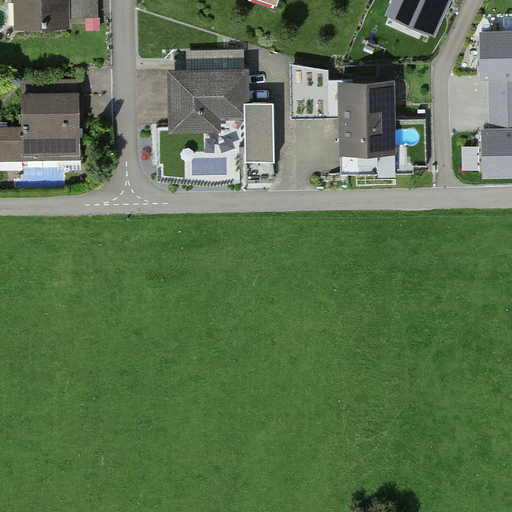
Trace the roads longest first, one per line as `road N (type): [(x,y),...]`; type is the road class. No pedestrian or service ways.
road 1 (residential): [(511,199),(128,198)]
road 2 (residential): [(128,198),(124,0)]
road 3 (residential): [(128,198),(0,207)]
